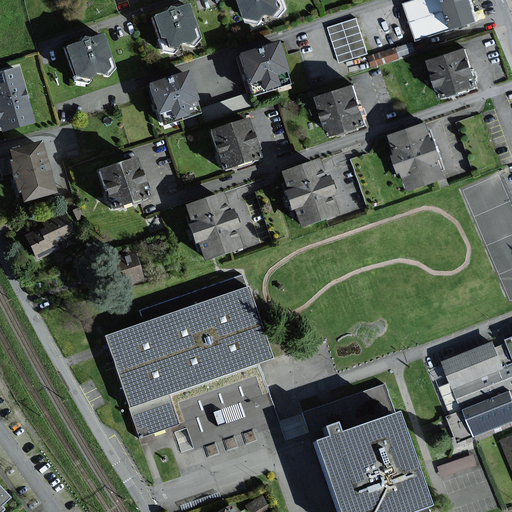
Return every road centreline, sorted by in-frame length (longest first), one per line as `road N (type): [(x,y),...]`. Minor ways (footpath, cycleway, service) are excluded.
road 1 (residential): [(511,84),(163,203)]
road 2 (residential): [(390,0),(60,108)]
road 3 (unclassified): [(149,511),(0,246)]
road 4 (residential): [(175,0),(47,45)]
